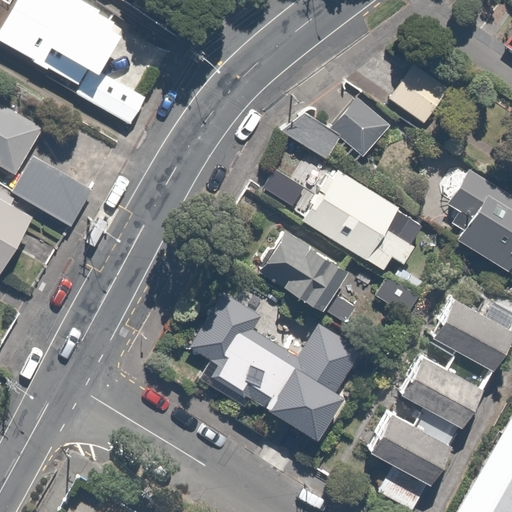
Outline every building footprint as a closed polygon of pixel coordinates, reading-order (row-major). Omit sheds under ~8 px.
[(72,0),(16,0),(0,27),(0,42),(125,118),(140,90),(88,63),(108,21),(72,0)] [(511,19),(498,40),(511,49),(511,19)] [(406,62),(386,95),(423,123),(448,83),(406,62)] [(388,123),(352,94),(326,121),(338,133),(359,154),(388,123)] [(40,121),(0,97),(0,163),(11,170),(40,121)] [(325,158),(338,133),(300,110),(276,127),(325,158)] [(66,222),(86,186),(32,155),(12,191),(66,222)] [(272,164),(258,184),(291,207),(302,187),(272,164)] [(511,196),(461,165),(441,198),(454,210),(445,231),(511,273),(511,196)] [(423,219),(332,166),(299,222),(384,269),(391,258),(405,266),(415,248),(408,244),(423,219)] [(0,197),(0,253),(21,212),(0,197)] [(276,230),(247,268),(338,321),(355,302),(326,287),(339,265),(276,230)] [(261,312),(221,289),(183,345),(203,358),(200,371),(310,434),(359,350),(313,321),(294,350),(252,326),(261,312)] [(511,300),(492,289),(481,310),(445,293),(428,329),(496,362),(511,327),(511,325),(508,324),(511,316),(511,300)] [(480,378),(418,346),(396,390),(458,421),(480,378)] [(511,511),(511,399),(446,511),(511,511)] [(407,506),(424,478),(448,439),(388,403),(364,442),(392,459),(375,487),(407,506)]
